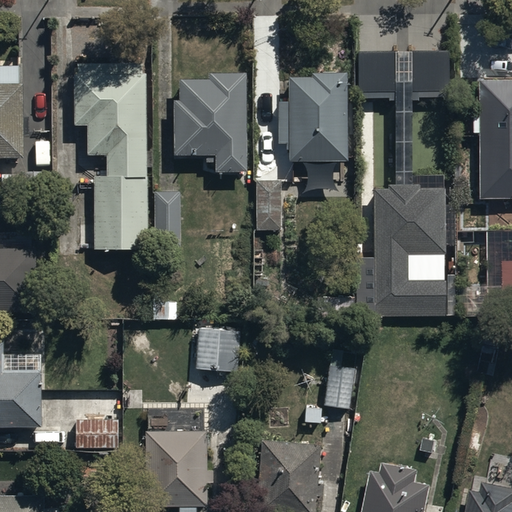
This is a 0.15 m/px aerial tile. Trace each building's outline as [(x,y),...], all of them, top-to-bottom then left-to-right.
[(449,51),(358,51),(359,98),(449,98),(449,51)] [(78,223),(78,247),(146,247),(146,70),(142,70),(142,61),(77,61),(77,71),(73,71),(73,123),(86,122),(86,152),(106,152),(106,173),(94,173),(94,223),(78,223)] [(0,154),(20,155),(21,132),(27,132),(27,115),(22,115),(23,81),(19,81),(20,63),(0,62),(0,154)] [(286,139),(287,160),(348,159),(347,84),(337,84),(336,67),(311,68),(311,73),(287,73),(288,99),(277,100),(278,139),(286,139)] [(174,153),(205,153),(205,160),(214,160),(214,168),(245,168),(245,71),(210,71),(210,78),(177,78),(177,97),(174,97),(174,153)] [(511,77),(479,78),(481,195),(511,194),(511,77)] [(255,180),(255,229),(280,229),(280,180),(255,180)] [(446,314),(445,188),(421,189),(421,184),(389,184),(389,189),(374,189),(375,258),(358,258),(358,315),(446,314)] [(153,190),(153,245),(178,244),(178,189),(153,190)] [(13,238),(0,238),(0,309),(35,310),(35,246),(13,246),(13,238)] [(511,256),(501,257),(501,305),(511,305),(511,256)] [(241,331),(200,327),(196,369),(238,372),(241,331)] [(0,424),(41,425),(41,350),(2,350),(2,341),(0,340),(0,424)] [(322,404),(348,409),(357,356),(331,351),(322,404)] [(123,414),(158,416),(160,370),(125,368),(123,414)] [(76,411),(76,448),(111,449),(111,412),(76,411)] [(196,511),(196,504),(207,503),(207,481),(216,481),(216,458),(206,458),(206,428),(178,427),(178,422),(149,422),(149,429),(146,429),(144,511),(196,511)] [(319,442),(259,436),(252,507),(300,511),(314,511),(316,493),(322,494),(324,478),(316,477),(319,442)] [(369,468),(361,511),(423,511),(429,483),(414,480),(416,467),(382,461),(380,470),(369,468)] [(482,491),(469,488),(464,511),(511,511),(511,485),(485,480),(482,491)] [(0,511),(43,511),(44,489),(0,488),(0,511)]
